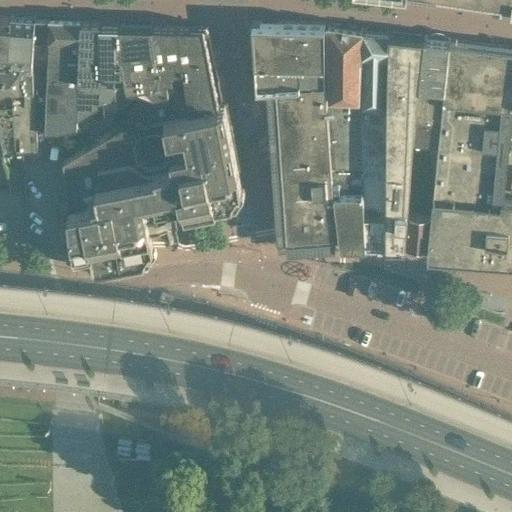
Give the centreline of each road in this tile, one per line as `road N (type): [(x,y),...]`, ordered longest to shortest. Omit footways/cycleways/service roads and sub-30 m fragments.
road 1 (primary): [(511,475),(234,375),(0,339)]
road 2 (unclassified): [(271,289),(205,274),(74,287),(0,281)]
road 3 (unclassified): [(511,370),(271,289)]
road 4 (unclassified): [(217,511),(247,362),(271,289)]
